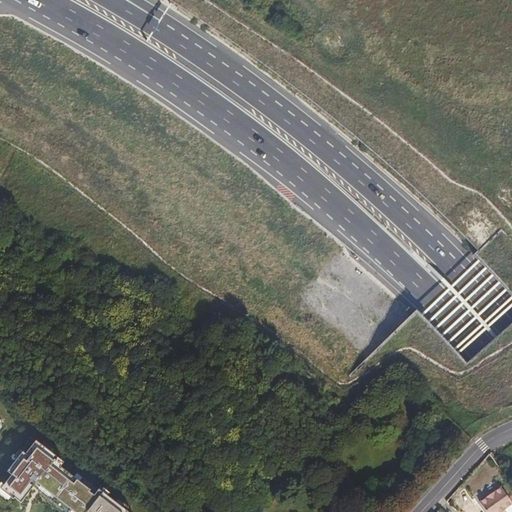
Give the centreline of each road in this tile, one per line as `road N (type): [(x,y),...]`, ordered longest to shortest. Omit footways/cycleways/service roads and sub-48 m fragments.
road 1 (trunk): [(42,0),(222,116),(331,208),(511,388)]
road 2 (trunk): [(511,326),(348,170),(159,24)]
